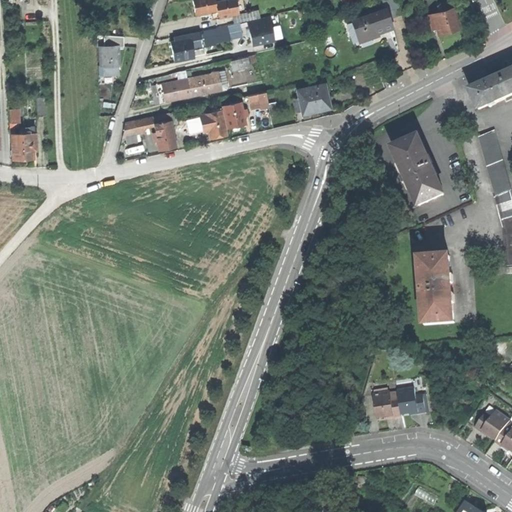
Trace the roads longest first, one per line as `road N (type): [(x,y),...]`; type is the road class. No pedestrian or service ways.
road 1 (residential): [(286,467),(432,448),(511,496)]
road 2 (residential): [(106,174),(280,136),(329,145)]
road 3 (residential): [(106,174),(162,0)]
road 4 (secondary): [(272,321),(208,470)]
road 5 (secondary): [(224,468),(272,321)]
road 6 (secondary): [(272,321),(317,196)]
